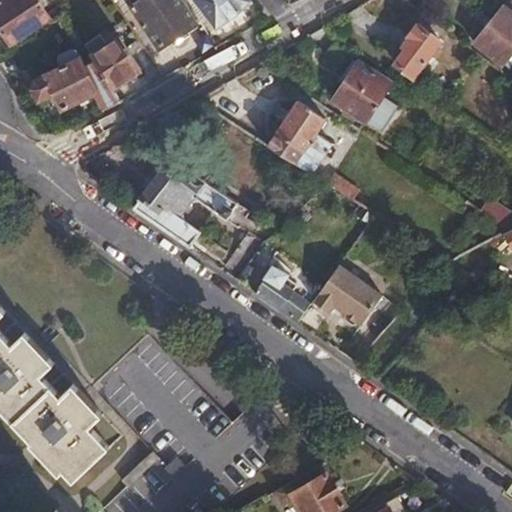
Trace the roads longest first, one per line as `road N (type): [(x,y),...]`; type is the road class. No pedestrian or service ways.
road 1 (residential): [(42,168),(511,505)]
road 2 (tertiary): [(332,0),(42,168)]
road 3 (unknown): [(229,458),(406,309)]
